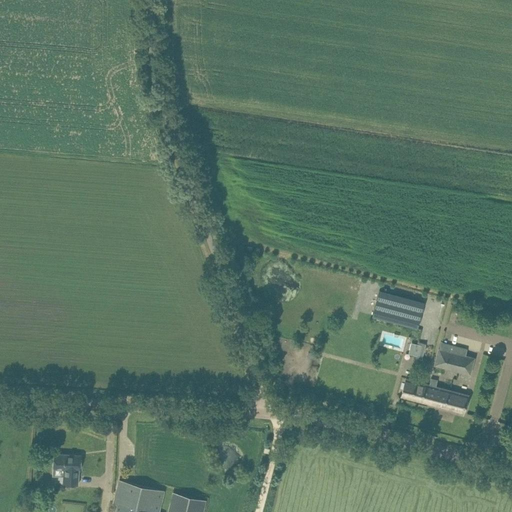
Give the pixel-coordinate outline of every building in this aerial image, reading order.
[(424,302),(380,290),(373,315),(417,327),(424,302)] [(418,341),(415,357),(422,359),(426,343),(418,341)] [(449,345),(440,343),(435,363),(470,372),(474,357),(456,352),(448,350),(449,345)] [(406,378),(403,387),(401,396),(463,413),(468,394),(435,386),(437,380),(431,378),(429,384),(406,378)] [(63,483),(78,484),(79,469),(80,469),(81,454),(54,453),(53,468),(64,468),(63,483)] [(202,511),(205,503),(173,495),(168,511),(158,511),(164,490),(120,479),(116,494),(134,498),(132,507),(118,504),(116,511),(202,511)]
